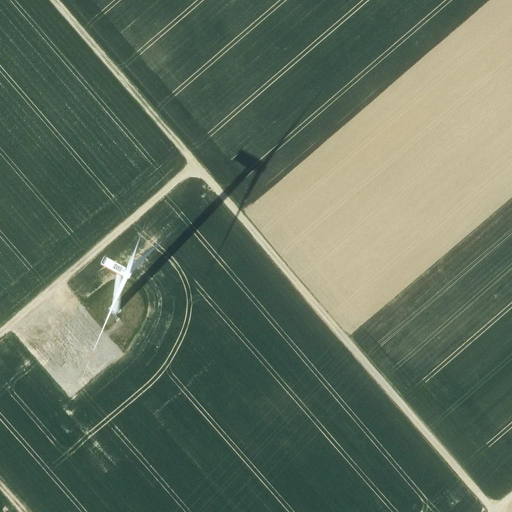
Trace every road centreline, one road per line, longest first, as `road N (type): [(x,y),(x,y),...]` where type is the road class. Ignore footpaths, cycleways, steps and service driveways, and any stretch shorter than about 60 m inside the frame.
road 1 (track): [(54,0),(500,511)]
road 2 (track): [(0,348),(203,170)]
